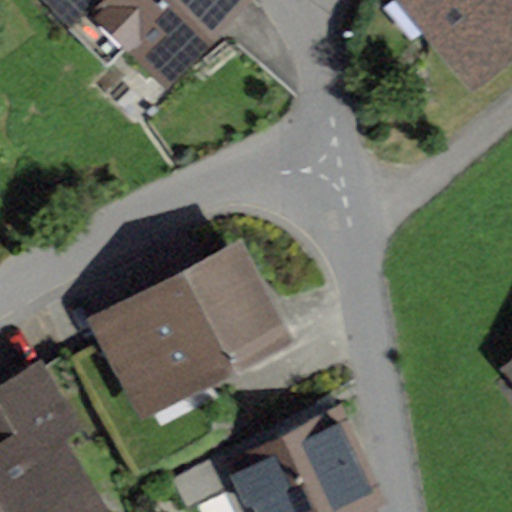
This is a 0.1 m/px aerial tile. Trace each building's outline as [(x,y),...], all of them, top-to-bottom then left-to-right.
[(106,0),(99,0),(82,18),(110,46),(131,25),(167,60),(224,0),(111,0),(109,2),(106,0)] [(511,24),(511,0),(400,0),(426,30),(446,13),(479,53),(511,24)] [(233,253),(104,321),(160,426),(217,396),(203,369),(274,331),(233,253)] [(0,511),(81,511),(89,508),(45,434),(66,421),(36,370),(0,391),(0,511)] [(222,451),(171,477),(186,505),(202,497),(209,511),(325,511),(366,492),(355,470),(365,465),(336,405),(276,435),(281,445),(231,470),(222,451)]
